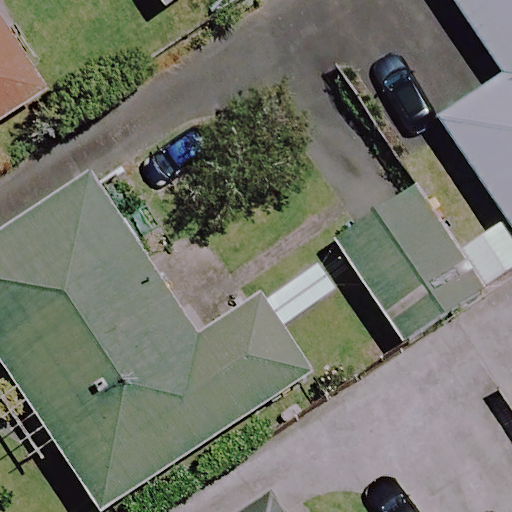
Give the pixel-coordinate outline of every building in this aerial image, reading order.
[(195,0),(162,0),(172,15),(195,0)] [(511,0),(453,0),(508,85),(446,125),(511,226),(511,0)] [(0,130),(48,99),(0,26),(0,130)] [(203,352),(101,194),(0,258),(0,360),(96,511),(105,511),(312,380),(268,311),(203,352)] [(480,297),(410,200),(337,253),(406,350),(480,297)]
